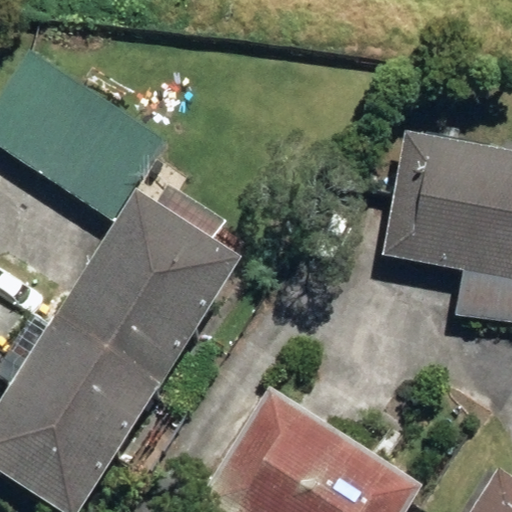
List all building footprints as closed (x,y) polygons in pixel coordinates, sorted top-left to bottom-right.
[(21,54),(0,84),(0,157),(104,231),(160,151),(21,54)] [(511,151),(414,134),(392,258),(511,280),(511,151)] [(0,439),(0,463),(74,511),(95,511),(259,257),(158,191),(0,439)] [(214,505),(225,511),(421,511),(437,489),(289,390),(214,505)] [(511,511),(511,478),(488,511),(511,511)]
